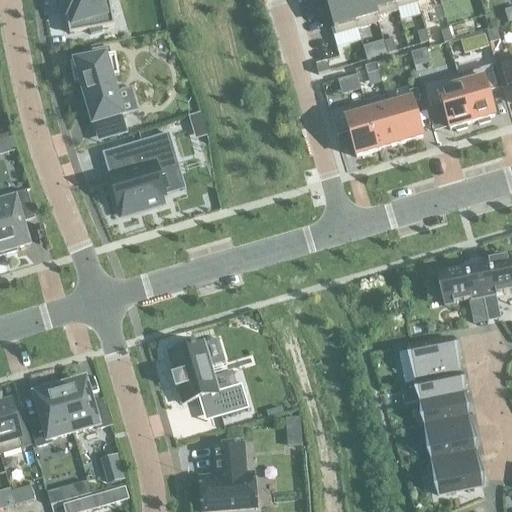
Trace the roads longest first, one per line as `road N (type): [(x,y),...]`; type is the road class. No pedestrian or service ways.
road 1 (residential): [(9,0),(42,160),(100,302)]
road 2 (residential): [(342,231),(100,302)]
road 3 (residential): [(342,231),(274,0)]
road 4 (residential): [(100,302),(156,511)]
road 5 (residential): [(511,182),(342,231)]
